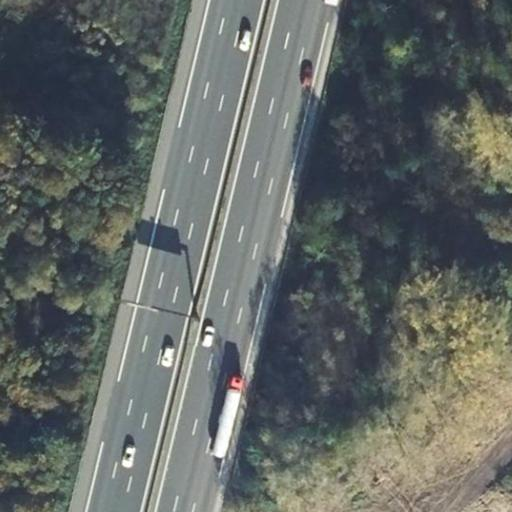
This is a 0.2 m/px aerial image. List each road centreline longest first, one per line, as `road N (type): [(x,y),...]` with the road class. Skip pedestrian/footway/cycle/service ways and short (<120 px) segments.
road 1 (motorway): [(237,0),(113,511)]
road 2 (motorway): [(181,511),(303,0)]
